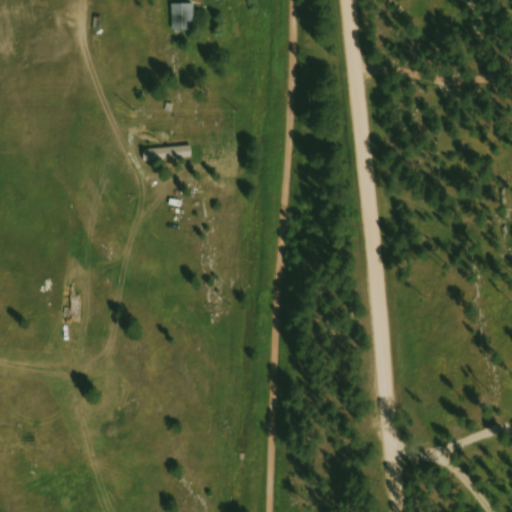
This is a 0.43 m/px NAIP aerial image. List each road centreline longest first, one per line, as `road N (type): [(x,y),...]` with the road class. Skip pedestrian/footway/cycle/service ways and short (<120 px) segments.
road 1 (residential): [(389,511),(344,0)]
road 2 (residential): [(508,511),(488,483),(464,470),(383,470)]
